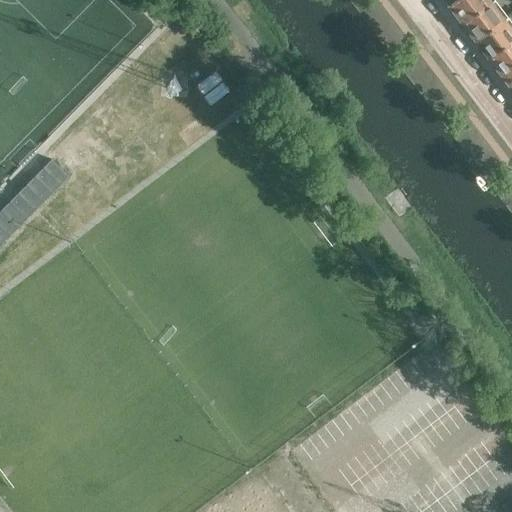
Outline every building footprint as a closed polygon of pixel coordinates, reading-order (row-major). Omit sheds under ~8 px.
[(454,0),(449,4),(456,13),(456,17),(459,21),(463,23),(464,24),(493,2),(495,0),(494,0),(454,0)] [(493,2),(464,24),(469,30),(469,35),(472,39),(476,40),(477,41),(506,19),(508,18),(495,0),(493,2)] [(506,19),(477,41),(482,48),(483,52),(485,56),(489,57),(511,40),(511,22),(508,18),(506,19)] [(511,40),(489,57),(495,65),(496,69),(499,74),(502,75),(503,76),(511,69),(511,40)] [(511,69),(503,76),(508,82),(509,87),(511,91),(511,90),(511,69)] [(0,246),(69,176),(51,159),(0,211),(0,246)] [(269,464),(197,511),(303,511),(287,488),(286,489),(269,464)]
